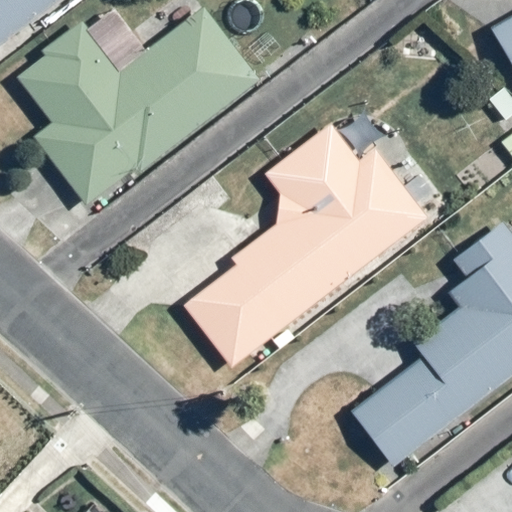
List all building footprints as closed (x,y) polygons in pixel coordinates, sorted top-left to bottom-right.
[(0,0),(0,44),(57,0),(0,0)] [(258,76),(202,5),(149,46),(112,0),(109,0),(18,72),(55,120),(36,135),(88,201),(125,172),(129,177),(258,76)] [(511,11),(491,24),(511,59),(511,11)] [(357,156),(333,123),(269,170),(298,209),(181,295),(233,365),(431,220),(374,143),(357,156)] [(511,225),(507,218),(458,256),(472,274),(439,299),(456,322),(349,405),(395,465),(511,373),(511,225)]
